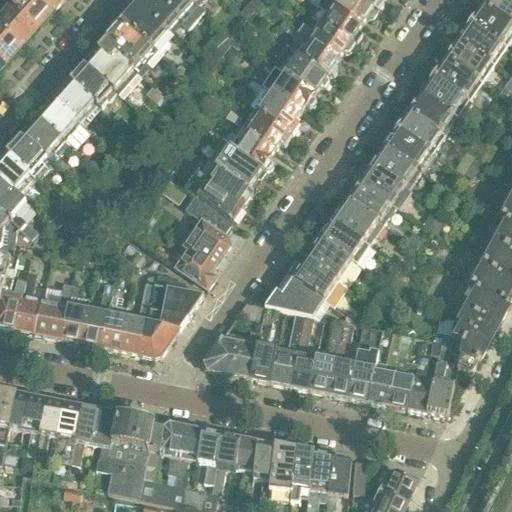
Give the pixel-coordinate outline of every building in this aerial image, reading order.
[(36,0),(16,0),(9,8),(38,33),(54,15),(36,0)] [(36,0),(54,15),(67,0),(36,0)] [(147,0),(142,7),(123,27),(160,59),(170,47),(163,41),(168,35),(166,33),(159,26),(164,21),(156,13),(160,8),(150,0),(147,0)] [(159,26),(166,33),(168,35),(171,33),(178,25),(188,33),(189,34),(190,33),(205,15),(196,7),(187,0),(150,0),(160,8),(156,13),(164,21),(159,26)] [(326,15),(319,26),(330,33),(355,50),(363,38),(359,36),(362,31),(320,2),(317,0),(312,0),(310,4),(326,15)] [(335,0),(321,0),(320,2),(362,31),(368,23),(369,24),(373,24),(378,16),(354,0),(341,0),(339,4),(336,1),(335,0)] [(354,0),(378,16),(384,7),(383,3),(382,3),(383,0),(354,0)] [(484,0),(479,8),(511,29),(511,4),(505,0),(484,0)] [(9,8),(0,18),(0,31),(22,51),(38,33),(9,8)] [(471,28),(507,51),(511,43),(511,29),(479,8),(474,16),(476,21),(475,21),(476,21),(471,28)] [(303,27),(298,35),(340,63),(345,57),(346,57),(350,58),(355,50),(330,33),(319,26),(313,34),(303,27)] [(123,27),(98,56),(109,66),(115,59),(133,75),(142,65),(149,71),(160,59),(123,27)] [(459,46),(490,67),(497,57),(501,60),(507,51),(471,28),(467,34),(466,33),(462,33),(457,41),(458,45),(459,46)] [(0,60),(8,67),(22,51),(0,31),(0,60)] [(235,33),(230,40),(240,48),(244,50),(249,43),(235,33)] [(290,54),(298,59),(329,80),(330,80),(334,81),(338,74),(336,71),(337,70),(336,70),(340,63),(298,35),(293,43),(296,45),(290,54)] [(240,48),(230,40),(225,48),(235,55),(240,48)] [(444,59),(479,84),(483,86),(494,70),(490,67),(459,46),(455,51),(454,50),(449,51),(444,59)] [(98,56),(86,70),(116,96),(124,103),(142,82),(133,75),(115,59),(109,66),(98,56)] [(187,62),(196,70),(201,64),(193,56),(187,62)] [(282,70),(279,75),(284,78),(315,99),(321,91),(325,91),(326,91),(330,85),(328,81),(329,80),(298,59),(289,71),(287,69),(282,70)] [(440,74),(435,81),(471,105),(483,87),(483,86),(479,84),(444,59),(437,69),(439,74),(440,74)] [(86,70),(71,86),(99,110),(103,104),(106,107),(116,96),(86,70)] [(262,91),(263,91),(264,92),(302,118),(306,112),(307,112),(308,110),(310,112),(314,111),(317,106),(317,102),(314,101),(315,99),(284,78),(279,75),(275,72),(262,91)] [(499,98),(510,106),(511,102),(511,80),(499,98)] [(263,91),(262,91),(255,86),(248,81),(245,87),(248,89),(248,90),(259,97),(263,91)] [(471,105),(435,81),(431,86),(430,86),(425,86),(420,93),(422,98),(423,98),(422,99),(454,120),(458,122),(462,125),(474,107),(471,105)] [(71,86),(54,105),(84,132),(102,113),(99,110),(71,86)] [(146,98),(157,107),(163,100),(152,91),(146,98)] [(250,110),(260,117),(293,139),(301,128),(296,125),(297,125),(302,118),(264,92),(263,91),(259,97),(250,110)] [(407,114),(442,138),(449,128),(452,130),(458,122),(454,120),(422,99),(418,105),(417,104),(413,105),(407,114)] [(54,105),(39,123),(69,149),(70,148),(76,153),(90,137),(84,132),(54,105)] [(493,112),(489,118),(499,124),(503,119),(493,112)] [(403,128),(398,134),(433,158),(446,140),(442,138),(407,114),(400,123),(401,127),(403,128)] [(250,123),(243,133),(276,156),(281,149),(281,148),(281,147),(285,150),(292,140),(292,141),(293,140),(293,139),(260,117),(254,126),(250,123)] [(499,124),(489,118),(487,117),(482,125),(494,132),(499,124)] [(112,123),(124,133),(130,128),(117,118),(112,123)] [(230,124),(238,130),(241,125),(234,119),(230,124)] [(39,123),(22,142),(52,168),(58,161),(69,149),(39,123)] [(141,123),(133,134),(143,141),(151,130),(141,123)] [(197,137),(207,144),(211,138),(202,130),(197,137)] [(229,139),(223,147),(264,175),(265,173),(267,175),(270,174),(274,169),(273,166),(271,164),(272,162),(276,156),(243,133),(236,144),(229,139)] [(433,158),(398,134),(394,140),(392,140),(388,140),(383,148),(384,150),(418,173),(424,164),(432,169),(435,165),(441,170),(444,166),(433,158)] [(99,143),(107,150),(112,146),(113,145),(104,137),(99,143)] [(479,138),(467,155),(475,161),(487,143),(479,138)] [(22,142),(7,159),(37,185),(52,168),(22,142)] [(112,146),(107,150),(121,163),(125,158),(112,146)] [(217,156),(208,169),(253,199),(254,198),(249,195),(258,183),(264,175),(223,147),(217,156)] [(370,167),(405,192),(409,194),(416,184),(421,175),(418,173),(384,150),(385,152),(381,158),(376,158),(370,167)] [(37,185),(7,159),(0,166),(0,183),(20,201),(22,203),(37,185)] [(464,178),(465,177),(472,165),(465,160),(457,174),(464,178)] [(472,165),(465,177),(472,182),(481,168),(473,163),(472,165)] [(362,188),(393,209),(397,212),(402,204),(398,202),(405,192),(370,167),(364,176),(365,181),(366,182),(362,188)] [(198,177),(191,187),(226,211),(229,207),(242,216),(243,215),(243,214),(253,199),(208,169),(208,168),(201,179),(198,177)] [(0,183),(0,215),(20,233),(32,243),(39,237),(27,226),(26,227),(14,217),(25,205),(22,203),(20,201),(0,183)] [(185,196),(195,203),(233,229),(233,228),(234,228),(242,216),(229,207),(226,211),(191,187),(185,196)] [(349,206),(379,226),(384,230),(389,222),(386,220),(393,209),(362,188),(360,187),(356,187),(351,194),(353,199),(354,200),(349,206)] [(50,227),(66,214),(56,203),(39,216),(50,227)] [(190,254),(176,273),(208,295),(217,282),(211,278),(231,251),(229,243),(225,240),(233,229),(195,203),(186,216),(201,227),(184,251),(190,254)] [(334,224),(371,249),(384,230),(379,226),(349,206),(348,205),(347,207),(345,206),(341,206),(337,211),(338,216),(340,217),(334,224)] [(511,205),(503,222),(508,225),(511,226),(511,205)] [(0,215),(0,258),(11,261),(15,237),(20,233),(0,215)] [(423,229),(429,233),(438,219),(432,215),(423,229)] [(438,219),(429,233),(437,239),(447,225),(438,219)] [(320,245),(357,269),(371,249),(334,224),(320,245)] [(511,226),(508,225),(490,260),(511,272),(511,226)] [(307,264),(338,285),(339,285),(347,291),(360,272),(357,269),(320,245),(319,246),(315,243),(308,253),(313,256),(307,264)] [(0,283),(5,284),(6,281),(14,283),(18,263),(11,261),(0,258),(0,283)] [(473,290),(479,293),(509,309),(509,308),(511,302),(511,295),(511,293),(511,291),(511,272),(490,260),(473,290)] [(292,283),(325,305),(338,285),(307,264),(302,272),(297,268),(290,278),(295,282),(294,283),(292,283)] [(384,278),(394,285),(396,281),(402,272),(393,266),(384,278)] [(0,302),(0,332),(14,336),(26,290),(29,291),(34,268),(31,267),(29,277),(28,277),(26,286),(17,284),(15,298),(11,297),(2,295),(0,302)] [(14,336),(35,340),(43,305),(32,303),(38,279),(37,279),(39,269),(34,268),(29,291),(26,290),(14,336)] [(157,279),(155,290),(184,296),(186,288),(178,287),(179,283),(157,279)] [(0,302),(2,295),(11,297),(14,283),(6,281),(5,284),(0,283),(0,302)] [(295,319),(304,321),(313,323),(325,305),(292,283),(287,281),(277,296),(266,312),(275,315),(295,319)] [(394,285),(389,293),(387,295),(395,300),(404,287),(396,281),(394,285)] [(83,349),(101,353),(112,302),(114,290),(106,288),(100,318),(89,315),(83,349)] [(120,357),(140,361),(155,290),(146,288),(141,318),(129,316),(120,357)] [(387,295),(389,293),(380,288),(368,306),(369,307),(377,311),(387,295)] [(35,340),(62,345),(73,290),(65,289),(64,294),(47,290),(43,305),(35,340)] [(82,293),(79,292),(73,290),(62,345),(83,349),(89,315),(92,304),(80,302),(82,293)] [(155,290),(140,361),(155,364),(162,362),(180,335),(204,300),(184,296),(155,290)] [(479,293),(461,325),(492,342),(497,333),(498,332),(497,332),(499,328),(500,329),(500,328),(500,327),(501,324),(502,324),(503,323),(502,323),(510,310),(509,309),(479,293)] [(101,353),(120,357),(129,316),(118,313),(120,303),(112,302),(101,353)] [(369,307),(356,326),(363,331),(376,312),(369,307)] [(238,321),(261,328),(265,312),(256,310),(247,308),(238,321)] [(250,384),(271,388),(278,354),(268,352),(275,315),(266,312),(265,312),(261,328),(259,338),(257,350),(250,384)] [(271,388),(290,392),(304,321),(295,319),(288,356),(278,354),(271,388)] [(363,331),(356,326),(346,320),(344,328),(354,330),(362,332),(363,331)] [(438,335),(451,337),(454,322),(441,320),(438,335)] [(290,392),(310,396),(317,362),(306,360),(314,323),(313,323),(304,321),(290,392)] [(465,330),(458,344),(463,345),(461,359),(460,361),(461,362),(458,374),(459,374),(460,373),(469,378),(473,377),(478,367),(479,367),(487,352),(488,351),(487,350),(489,347),(490,347),(489,346),(491,343),(492,343),(492,342),(461,325),(460,327),(465,330)] [(310,396),(329,400),(344,328),(336,327),(327,364),(317,362),(310,396)] [(329,400),(349,404),(356,370),(346,368),(354,330),(344,328),(329,400)] [(349,404),(369,408),(377,366),(383,336),(363,332),(356,370),(349,404)] [(205,368),(208,375),(209,375),(250,384),(257,350),(259,338),(251,336),(250,342),(239,339),(238,346),(230,344),(231,338),(227,337),(206,368),(205,368)] [(369,408),(389,412),(404,340),(393,338),(387,368),(377,366),(369,408)] [(389,412),(407,416),(414,381),(403,379),(410,348),(411,341),(404,340),(389,412)] [(444,347),(429,420),(448,424),(455,389),(444,387),(447,370),(450,357),(461,359),(463,345),(458,344),(445,341),(444,347)] [(407,416),(429,420),(444,347),(433,345),(431,359),(430,359),(425,383),(414,381),(407,416)] [(0,393),(0,470),(2,471),(3,465),(5,457),(10,432),(17,397),(0,393)] [(17,397),(10,432),(22,435),(30,400),(17,397)] [(30,400),(22,435),(32,437),(29,451),(27,460),(35,462),(36,461),(47,403),(30,400)] [(57,442),(65,407),(47,403),(36,461),(45,463),(48,450),(49,441),(57,442)] [(57,442),(55,452),(53,464),(71,468),(83,411),(65,407),(57,442)] [(83,411),(71,468),(80,470),(84,448),(94,450),(101,414),(83,411)] [(101,414),(94,450),(102,451),(99,465),(100,465),(98,474),(100,474),(100,476),(107,477),(118,418),(101,414)] [(118,418),(107,477),(112,478),(108,499),(140,505),(144,485),(155,487),(160,460),(161,458),(165,434),(154,432),(156,426),(118,418)] [(161,458),(160,460),(170,462),(168,478),(177,480),(185,432),(171,429),(171,428),(165,433),(165,434),(161,458)] [(185,432),(177,480),(175,491),(184,493),(185,482),(186,482),(188,466),(197,468),(203,435),(185,432)] [(203,435),(197,468),(208,470),(205,488),(213,489),(223,439),(203,435)] [(223,439),(213,489),(211,498),(219,499),(220,500),(222,491),(223,491),(226,473),(236,475),(241,443),(223,439)] [(242,497),(251,499),(253,492),(254,485),(260,447),(241,443),(236,475),(244,477),(240,496),(242,497)] [(260,447),(254,485),(263,486),(260,511),(269,511),(278,451),(260,447)] [(278,451),(269,511),(276,511),(278,504),(291,506),(297,454),(278,451)] [(307,511),(314,458),(297,454),(291,506),(291,507),(292,507),(290,511),(307,511)] [(5,457),(3,465),(14,467),(16,459),(5,457)] [(307,511),(319,511),(320,507),(328,508),(333,462),(314,458),(307,511)] [(32,482),(49,485),(53,465),(35,462),(32,482)] [(333,462),(328,508),(327,511),(336,511),(337,500),(348,501),(352,466),(333,462)] [(356,466),(354,484),(366,485),(367,469),(356,466)] [(389,474),(380,495),(409,508),(420,483),(406,477),(404,480),(389,474)] [(144,485),(140,505),(140,506),(171,511),(173,511),(216,511),(219,499),(211,498),(184,493),(175,491),(155,487),(144,485)] [(365,492),(353,490),(352,499),(364,500),(365,492)] [(82,497),(65,493),(63,503),(80,505),(82,497)] [(379,506),(375,511),(406,511),(409,508),(380,495),(375,504),(379,506)] [(0,507),(5,508),(8,509),(9,501),(0,500),(0,507)]
